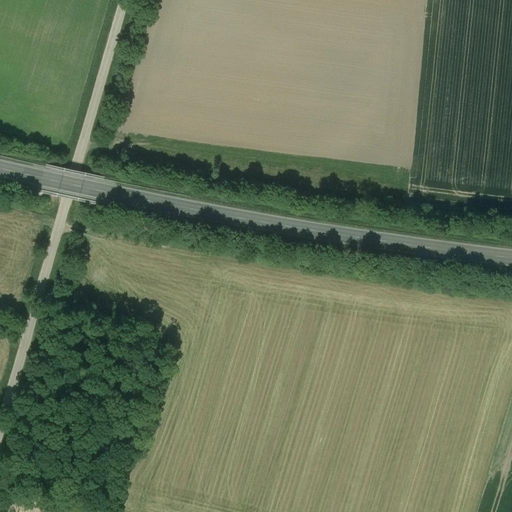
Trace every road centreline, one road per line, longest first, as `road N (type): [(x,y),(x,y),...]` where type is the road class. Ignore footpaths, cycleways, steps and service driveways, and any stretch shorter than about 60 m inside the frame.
road 1 (primary): [(511,257),(243,218),(0,167)]
road 2 (unclassified): [(123,0),(0,433)]
